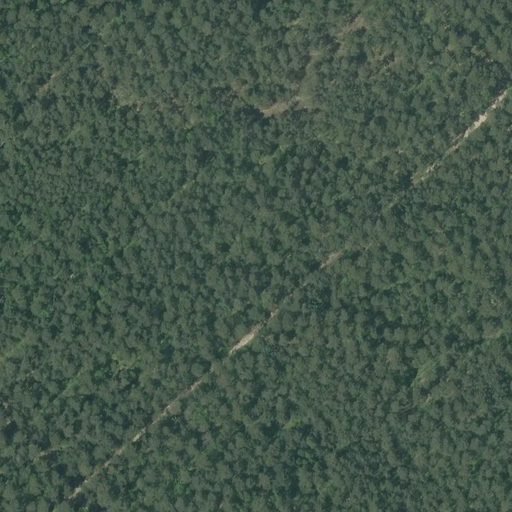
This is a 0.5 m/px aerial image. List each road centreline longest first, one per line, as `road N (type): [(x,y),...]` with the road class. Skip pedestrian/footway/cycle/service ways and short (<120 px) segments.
road 1 (track): [(67,495),(503,89)]
road 2 (track): [(422,0),(503,89)]
